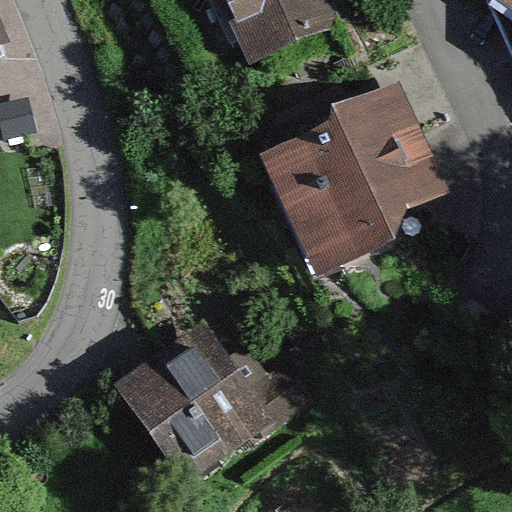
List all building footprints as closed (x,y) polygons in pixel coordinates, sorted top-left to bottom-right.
[(2,0),(0,0),(0,67),(27,56),(2,0)] [(326,0),(235,0),(270,71),(344,36),(326,0)] [(511,0),(499,0),(511,9),(511,0)] [(405,106),(283,162),(342,290),(464,234),(405,106)] [(228,321),(139,396),(204,473),(293,397),(228,321)]
